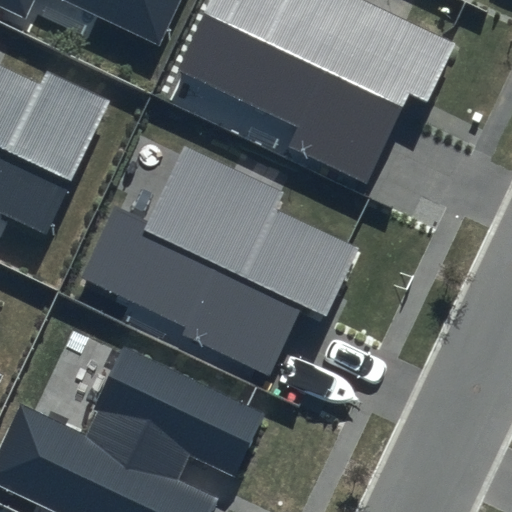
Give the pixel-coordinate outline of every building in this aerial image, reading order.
[(179,0),(0,0),(0,6),(27,19),(35,0),(61,0),(158,45),(179,0)] [(457,41),(367,0),(240,0),(240,1),(237,0),(213,0),(181,72),(298,126),(288,148),(369,186),(410,97),(428,106),(457,41)] [(41,83),(0,64),(0,213),(47,235),(110,100),(47,71),(41,83)] [(284,191),(184,145),(150,218),(115,202),(80,278),(185,326),(180,336),(267,376),(299,305),(325,317),(356,248),(275,211),(284,191)] [(267,413),(125,346),(84,433),(20,403),(0,444),(0,485),(57,511),(211,511),(218,499),(177,480),(189,456),(236,478),(267,413)]
